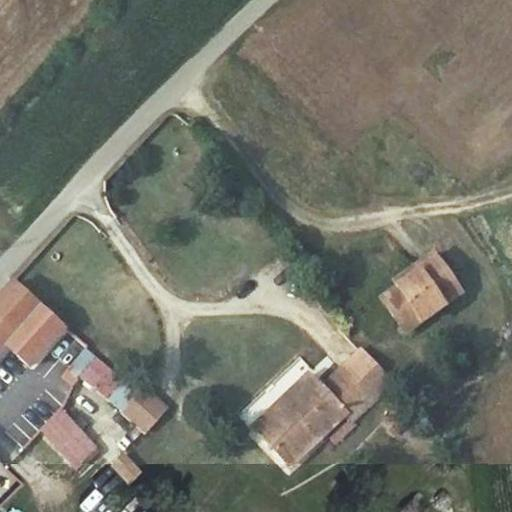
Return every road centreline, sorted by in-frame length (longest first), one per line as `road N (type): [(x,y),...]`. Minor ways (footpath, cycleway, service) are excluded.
road 1 (unclassified): [(273,0),(182,85),(0,281)]
road 2 (unknown): [(182,85),(266,191),(322,226),(500,197)]
road 3 (unknown): [(72,203),(174,300)]
